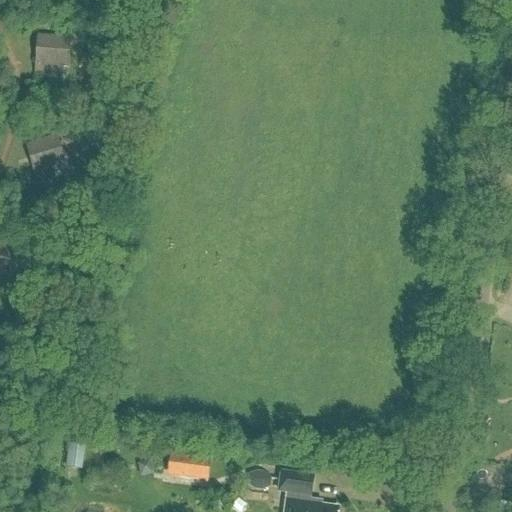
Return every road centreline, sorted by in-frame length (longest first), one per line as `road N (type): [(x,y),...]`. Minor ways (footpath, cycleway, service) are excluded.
road 1 (unclassified): [(449,511),(511,114)]
road 2 (track): [(1,0),(23,63),(21,114),(0,193)]
